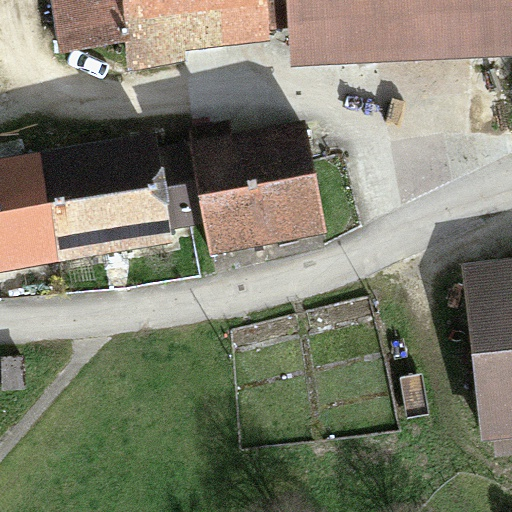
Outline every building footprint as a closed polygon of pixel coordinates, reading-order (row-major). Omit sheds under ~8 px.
[(48,0),(53,43),(124,35),(127,61),(260,46),(254,0),(48,0)] [(283,0),(285,57),(511,52),(509,0),(283,0)] [(292,129),(183,145),(199,248),(308,231),(292,129)] [(138,143),(0,166),(0,266),(155,241),(138,143)] [(511,262),(459,269),(480,442),(511,438),(511,262)]
